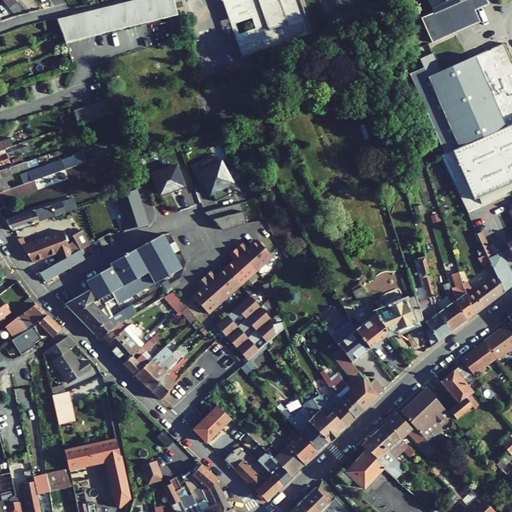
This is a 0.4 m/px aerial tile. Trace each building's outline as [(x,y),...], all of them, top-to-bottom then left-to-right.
[(16,2),(14,0),(2,0),(8,8),(16,2)] [(134,0),(107,8),(58,20),(64,42),(178,12),(174,0),(134,0)] [(221,0),(241,56),(311,34),(299,0),(221,0)] [(333,0),(338,11),(369,0),(333,0)] [(420,17),(432,42),(455,31),(478,21),(473,10),(471,4),(478,0),(479,0),(428,0),(434,11),(420,17)] [(427,111),(446,153),(440,155),(448,174),(469,214),(511,194),(511,64),(503,43),(485,52),(474,57),(468,60),(442,71),(437,61),(433,53),(420,60),(423,67),(415,71),(427,111)] [(409,75),(427,111),(415,71),(409,75)] [(363,97),(359,84),(351,87),(355,100),(363,97)] [(101,108),(100,103),(73,112),(78,125),(112,113),(109,105),(101,108)] [(269,116),(272,122),(277,119),(274,113),(269,116)] [(0,142),(0,151),(4,150),(7,149),(7,148),(12,146),(10,139),(0,142)] [(130,140),(113,146),(115,151),(132,145),(130,140)] [(0,161),(8,158),(30,150),(28,146),(6,154),(0,156),(0,161)] [(34,180),(76,165),(73,156),(20,176),(23,184),(34,180)] [(14,166),(23,162),(21,157),(12,160),(12,162),(14,166)] [(10,163),(8,158),(0,161),(0,170),(3,169),(2,167),(10,163)] [(387,175),(392,173),(388,160),(383,162),(387,175)] [(221,161),(196,174),(208,197),(233,184),(221,161)] [(28,169),(25,162),(23,162),(14,166),(3,169),(0,170),(0,192),(9,189),(4,182),(13,179),(11,174),(28,169)] [(158,198),(184,188),(176,165),(149,175),(158,198)] [(0,192),(0,214),(11,230),(65,212),(61,201),(10,218),(1,200),(10,196),(11,199),(37,190),(34,180),(23,184),(9,189),(0,192)] [(125,190),(133,187),(131,182),(123,184),(125,190)] [(136,190),(114,197),(125,231),(147,224),(136,190)] [(243,211),(239,203),(209,211),(211,220),(214,219),(222,230),(245,224),(241,213),(243,211)] [(507,248),(500,252),(507,265),(511,263),(511,210),(509,211),(511,217),(511,239),(505,243),(507,248)] [(431,216),(432,222),(439,220),(437,214),(431,216)] [(75,241),(68,245),(71,254),(79,250),(90,244),(82,230),(72,236),(75,241)] [(68,245),(62,231),(40,239),(21,246),(32,263),(57,253),(60,261),(71,254),(68,245)] [(21,246),(40,239),(37,232),(17,239),(21,246)] [(483,248),(488,246),(481,232),(476,234),(483,248)] [(88,284),(92,291),(97,300),(101,298),(112,292),(115,298),(118,304),(182,267),(163,236),(129,256),(128,255),(126,256),(126,258),(112,266),(113,269),(88,284)] [(272,257),(257,241),(248,249),(242,243),(229,255),(235,260),(216,276),(211,271),(197,283),(202,289),(193,297),(208,314),(272,257)] [(502,252),(497,242),(488,246),(483,248),(489,260),(504,292),(511,285),(511,275),(508,266),(502,252)] [(48,280),(84,259),(79,250),(71,254),(60,261),(39,273),(45,282),(49,281),(48,280)] [(0,279),(12,272),(0,254),(0,279)] [(439,312),(424,257),(417,259),(427,298),(428,297),(429,301),(417,304),(421,319),(422,322),(425,323),(429,329),(425,331),(430,347),(450,332),(437,313),(439,312)] [(504,292),(489,260),(482,265),(491,277),(472,291),(466,282),(463,286),(465,293),(466,296),(473,315),(504,292)] [(463,286),(459,272),(452,274),(456,288),(451,290),(452,292),(455,300),(460,325),(473,315),(466,296),(465,293),(463,286)] [(449,283),(442,285),(446,294),(452,292),(451,290),(449,283)] [(163,288),(167,294),(172,291),(169,285),(163,288)] [(361,324),(354,330),(369,348),(387,334),(375,313),(361,288),(353,292),(361,308),(366,317),(365,319),(366,321),(361,324)] [(92,291),(66,305),(74,313),(97,300),(92,291)] [(97,300),(74,313),(81,319),(94,333),(108,318),(111,316),(104,304),(115,298),(112,292),(101,298),(97,300)] [(171,292),(164,297),(178,313),(185,307),(171,292)] [(455,300),(452,292),(446,294),(450,304),(439,312),(437,313),(450,332),(460,325),(455,300)] [(246,319),(259,307),(249,296),(216,326),(226,337),(237,327),(233,321),(241,315),(246,319)] [(387,334),(421,319),(417,304),(414,296),(400,302),(396,300),(389,303),(387,307),(388,308),(375,313),(387,334)] [(0,318),(9,311),(0,298),(0,318)] [(5,327),(14,338),(27,330),(38,323),(38,324),(46,315),(36,304),(5,327)] [(136,313),(131,305),(112,317),(107,319),(93,333),(99,339),(102,337),(112,328),(114,327),(120,323),(136,313)] [(186,307),(181,311),(191,322),(195,318),(186,307)] [(269,319),(259,307),(246,319),(237,327),(226,337),(236,349),(248,338),(243,332),(250,325),(256,331),(269,319)] [(14,338),(11,340),(20,355),(35,346),(33,344),(41,339),(38,334),(40,335),(46,331),(52,337),(60,329),(46,315),(38,324),(38,323),(27,330),(14,338)] [(248,338),(236,349),(247,361),(259,350),(253,344),(261,337),(267,343),(283,328),(281,322),(272,325),(270,318),(269,319),(256,331),(248,338)] [(315,322),(311,318),(298,329),(301,333),(304,330),(315,322)] [(329,328),(326,330),(339,348),(351,363),(369,348),(354,330),(350,321),(334,333),(329,328)] [(117,334),(125,328),(120,323),(114,327),(112,328),(117,334)] [(496,360),(511,348),(511,334),(505,325),(483,342),(496,359),(496,360)] [(123,364),(144,345),(127,326),(125,328),(117,334),(112,328),(102,337),(107,343),(106,345),(123,364)] [(52,361),(53,360),(69,351),(76,344),(68,336),(45,351),(52,361)] [(153,345),(149,340),(144,345),(123,364),(134,375),(152,359),(146,352),(153,345)] [(273,347),(268,342),(267,343),(263,346),(267,352),(273,347)] [(484,367),(496,359),(483,342),(459,359),(474,377),(485,368),(484,367)] [(141,382),(172,353),(165,346),(152,359),(134,375),(141,382)] [(187,353),(180,346),(176,349),(184,357),(187,353)] [(351,363),(339,348),(331,355),(349,379),(344,383),(349,390),(347,392),(362,411),(377,396),(368,384),(350,363),(351,363)] [(184,357),(176,349),(172,353),(141,382),(150,391),(183,358),(184,357)] [(69,351),(53,360),(68,383),(90,368),(85,360),(78,365),(69,351)] [(186,361),(183,358),(150,391),(159,400),(177,378),(173,374),(186,361)] [(470,383),(476,379),(462,363),(457,368),(470,383)] [(474,409),(479,405),(470,394),(473,392),(467,386),(470,383),(457,368),(439,382),(458,403),(448,411),(456,419),(472,406),(474,409)] [(323,370),(319,372),(335,396),(338,401),(354,418),(362,411),(347,392),(349,390),(336,373),(329,379),(323,370)] [(231,385),(226,379),(222,383),(227,389),(231,385)] [(368,384),(377,396),(383,390),(374,379),(368,384)] [(227,389),(222,383),(207,396),(214,403),(228,389),(227,389)] [(52,395),(65,392),(63,385),(50,388),(52,395)] [(400,413),(414,428),(420,434),(420,433),(428,442),(441,429),(439,426),(450,417),(426,388),(400,413)] [(65,392),(52,395),(58,425),(76,421),(69,391),(65,392)] [(324,393),(320,396),(331,412),(345,427),(354,418),(338,401),(335,396),(330,401),(324,393)] [(320,396),(319,395),(303,405),(304,407),(311,418),(307,421),(328,443),(345,427),(331,412),(320,396)] [(259,404),(254,399),(248,404),(254,409),(259,404)] [(231,418),(217,407),(194,430),(206,443),(231,418)] [(292,418),(289,421),(300,433),(317,453),(328,443),(307,421),(311,418),(304,407),(292,418)] [(289,421),(292,418),(284,409),(280,412),(289,421)] [(414,428),(413,429),(411,428),(396,412),(385,423),(401,439),(407,433),(428,456),(429,456),(435,450),(428,442),(420,433),(420,434),(414,428)] [(241,429),(247,422),(243,419),(237,425),(241,429)] [(277,433),(275,431),(265,439),(247,422),(241,429),(265,451),(290,477),(304,465),(285,446),(275,435),(277,433)] [(403,450),(409,457),(414,452),(401,439),(385,423),(371,435),(395,458),(403,450)] [(464,434),(468,438),(473,435),(469,430),(464,434)] [(304,465),(317,453),(300,433),(290,442),(280,431),(277,433),(275,435),(285,446),(304,465)] [(382,467),(396,479),(406,468),(395,458),(371,435),(360,446),(366,450),(376,459),(375,460),(382,467)] [(509,453),(511,457),(511,456),(511,440),(509,437),(501,444),(509,453)] [(116,439),(64,451),(68,468),(105,460),(120,456),(116,439)] [(231,451),(223,460),(265,501),(281,486),(257,460),(253,465),(248,461),(251,458),(248,456),(247,457),(238,448),(231,451)] [(352,478),(363,488),(382,467),(375,460),(376,459),(366,450),(345,472),(352,478)] [(429,456),(436,463),(442,457),(435,450),(429,456)] [(257,460),(281,486),(290,477),(265,451),(257,460)] [(129,498),(120,456),(105,460),(105,463),(118,508),(129,498)] [(430,469),(436,475),(438,473),(437,472),(447,463),(442,457),(436,463),(430,469)] [(501,469),(508,461),(504,457),(496,465),(501,469)] [(154,461),(142,465),(148,483),(161,479),(154,461)] [(216,480),(217,479),(197,461),(188,472),(208,488),(208,490),(216,480)] [(72,486),(68,468),(45,474),(44,474),(48,492),(72,486)] [(336,474),(347,484),(352,478),(345,472),(341,469),(336,474)] [(182,477),(189,491),(197,487),(203,501),(196,504),(199,511),(197,511),(218,511),(208,490),(208,488),(188,472),(182,477)] [(48,492),(44,474),(33,477),(34,482),(37,494),(48,492)] [(169,480),(171,483),(175,492),(181,489),(180,488),(175,477),(169,480)] [(231,511),(216,480),(208,490),(218,511),(231,511)] [(40,511),(37,494),(34,482),(22,484),(27,511),(40,511)] [(328,511),(343,511),(345,511),(320,482),(305,496),(318,511),(320,511),(325,508),(328,511)] [(184,511),(171,483),(162,487),(173,511),(184,511)] [(181,489),(175,492),(184,511),(197,511),(199,511),(196,504),(191,495),(188,496),(183,487),(180,488),(181,489)] [(473,489),(461,500),(467,507),(479,495),(473,489)] [(91,502),(83,491),(86,503),(76,505),(77,511),(96,511),(96,504),(91,502)] [(448,498),(454,504),(459,498),(454,493),(448,498)] [(17,495),(15,495),(10,499),(0,501),(0,511),(7,511),(9,503),(19,502),(17,495)] [(467,507),(472,511),(494,511),(479,495),(467,507)] [(318,511),(305,496),(297,504),(304,511),(318,511)] [(20,511),(19,502),(9,503),(7,511),(20,511)]
